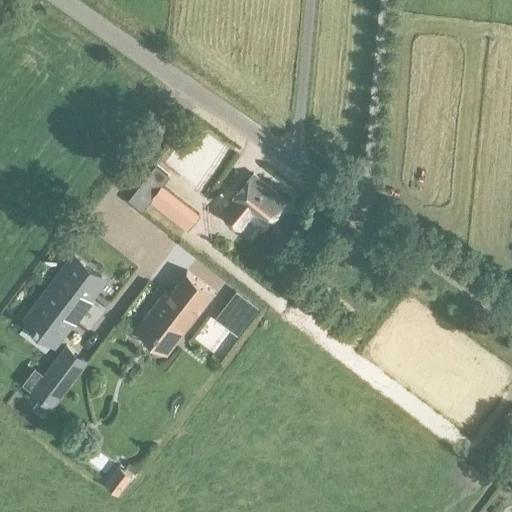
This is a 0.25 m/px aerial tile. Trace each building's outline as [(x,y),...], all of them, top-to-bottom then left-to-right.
[(250,219),(262,229),(287,199),(255,172),(231,200),(232,201),(222,214),(241,230),(250,219)] [(176,192),(163,210),(175,220),(189,203),(176,192)] [(88,205),(79,218),(111,239),(120,226),(88,205)] [(147,254),(125,236),(116,246),(128,256),(119,266),(67,223),(57,235),(118,287),(147,254)] [(73,257),(51,286),(85,311),(93,300),(88,296),(92,290),(94,291),(95,292),(105,279),(73,255),(72,256),(73,257)] [(142,320),(166,339),(174,345),(183,333),(215,292),(187,270),(186,271),(168,295),(164,292),(142,320)] [(85,311),(51,286),(44,295),(43,294),(24,319),(56,343),(57,342),(67,328),(65,326),(71,318),(76,322),(85,311)] [(241,333),(246,327),(223,309),(218,316),(241,333)] [(68,342),(33,389),(43,396),(37,403),(44,409),(50,401),(54,404),(89,358),(68,342)] [(121,493),(135,474),(122,464),(107,482),(121,493)]
